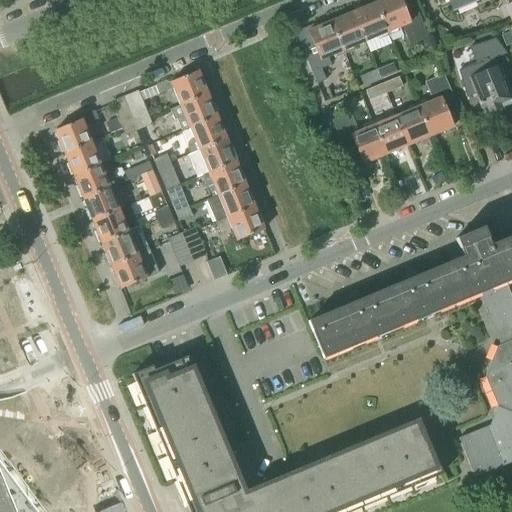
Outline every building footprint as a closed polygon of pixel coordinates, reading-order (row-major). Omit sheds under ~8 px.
[(417,12),(406,17),(399,0),(379,0),(375,2),(386,30),(400,24),(408,44),(427,36),(417,12)] [(511,0),(447,0),(452,10),(474,0),(506,0),(509,4),(511,2),(511,0)] [(364,39),(386,30),(375,2),(353,11),(364,39)] [(342,49),(364,39),(353,11),(331,20),(342,49)] [(319,67),(329,63),(326,56),(342,49),(331,20),(307,30),(311,41),(300,46),(315,83),(324,79),(319,67)] [(437,24),(430,36),(440,42),(447,30),(437,24)] [(511,39),(509,31),(500,35),(505,46),(511,43),(511,39)] [(475,63),(457,70),(465,96),(473,93),(483,115),(484,115),(485,116),(489,117),(495,115),(497,111),(496,110),(498,109),(499,108),(499,107),(511,101),(511,94),(499,64),(496,65),(493,58),(505,53),(494,37),(468,47),(475,63)] [(396,72),(391,62),(376,69),(380,78),(396,72)] [(376,69),(359,76),(363,86),(380,78),(376,69)] [(171,88),(178,104),(206,92),(208,91),(203,81),(202,82),(197,71),(169,82),(167,82),(165,81),(154,85),(157,93),(171,88)] [(442,73),(424,81),(432,100),(417,106),(429,136),(451,126),(441,101),(452,97),(442,73)] [(401,86),(397,76),(382,83),(386,92),(401,86)] [(382,83),(364,90),(369,100),(386,92),(382,83)] [(138,92),(126,97),(135,119),(147,114),(141,100),(138,92)] [(181,130),(188,127),(187,127),(215,115),(215,114),(217,113),(212,103),(211,104),(206,92),(178,104),(178,105),(169,109),(173,120),(176,118),(181,130)] [(122,99),(110,103),(116,118),(119,126),(131,121),(122,99)] [(407,145),(429,136),(417,106),(395,115),(407,145)] [(82,117),(81,119),(53,130),(62,153),(90,141),(83,124),(97,119),(94,110),(82,115),(82,117)] [(340,144),(351,139),(362,164),(385,154),(373,124),(356,131),(348,113),(330,120),(340,144)] [(140,129),(151,125),(147,114),(135,119),(140,129)] [(189,139),(186,142),(186,146),(189,153),(197,150),(225,138),(225,137),(226,137),(222,127),(221,127),(215,115),(187,127),(188,127),(192,138),(189,139)] [(385,154),(407,145),(395,115),(373,124),(385,154)] [(116,118),(105,122),(109,133),(121,128),(119,126),(116,118)] [(119,126),(121,128),(123,135),(135,131),(131,121),(119,126)] [(195,177),(200,175),(207,173),(234,161),(233,158),(235,158),(231,148),(229,148),(225,138),(197,150),(186,154),(195,177)] [(100,164),(90,141),(62,153),(72,175),(100,164)] [(139,149),(132,152),(135,160),(142,157),(139,149)] [(166,154),(152,159),(156,167),(169,162),(166,154)] [(206,185),(211,197),(216,195),(244,183),(243,181),(245,180),(240,171),(239,171),(234,161),(207,173),(200,175),(205,186),(206,185)] [(123,171),(126,179),(137,175),(139,174),(150,170),(147,162),(123,171)] [(156,167),(159,175),(172,169),(169,162),(156,167)] [(109,187),(100,164),(72,175),(81,198),(109,187)] [(150,170),(139,174),(148,196),(160,192),(150,170)] [(434,184),(443,178),(439,172),(430,177),(434,184)] [(205,199),(214,222),(253,206),(252,204),(254,203),(250,193),(248,194),(244,183),(216,195),(211,197),(205,199)] [(179,185),(165,190),(174,212),(188,207),(179,185)] [(109,187),(81,198),(91,221),(119,209),(109,187)] [(165,206),(152,211),(156,220),(169,215),(165,206)] [(253,206),(214,222),(219,233),(230,228),(235,240),(263,229),(262,227),(263,226),(259,216),(258,216),(253,206)] [(178,220),(191,215),(188,207),(174,212),(178,220)] [(119,209),(91,221),(100,243),(138,227),(128,232),(119,209)] [(156,220),(159,228),(172,223),(169,215),(156,220)] [(193,226),(182,231),(187,244),(199,240),(193,226)] [(138,227),(100,243),(109,266),(148,250),(138,227)] [(511,299),(505,282),(511,278),(511,235),(486,246),(483,239),(486,237),(482,227),(454,238),(462,256),(307,321),(322,358),(478,293),(490,323),(499,344),(495,346),(484,377),(497,407),(490,424),(458,437),(473,477),(511,460),(511,299)] [(177,232),(165,236),(171,250),(183,246),(177,232)] [(199,240),(187,244),(193,258),(204,253),(199,240)] [(188,260),(183,246),(171,250),(177,264),(188,260)] [(109,266),(119,289),(157,272),(148,250),(109,266)] [(186,356),(153,370),(151,365),(131,374),(188,511),(347,511),(441,473),(433,453),(428,455),(414,422),(413,422),(416,430),(239,504),(179,360),(186,357),(186,356)] [(0,511),(34,511),(32,509),(8,476),(0,466),(0,511)]
